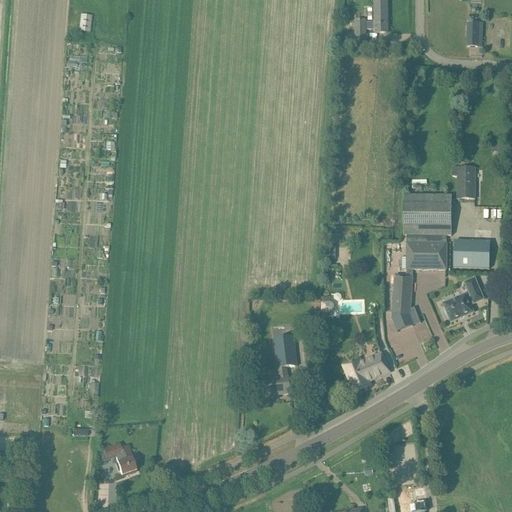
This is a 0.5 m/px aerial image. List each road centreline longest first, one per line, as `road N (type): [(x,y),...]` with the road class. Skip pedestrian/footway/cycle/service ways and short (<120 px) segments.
road 1 (tertiary): [(511,336),(286,462),(163,511)]
road 2 (unclassified): [(511,67),(436,58),(423,47),(419,0)]
